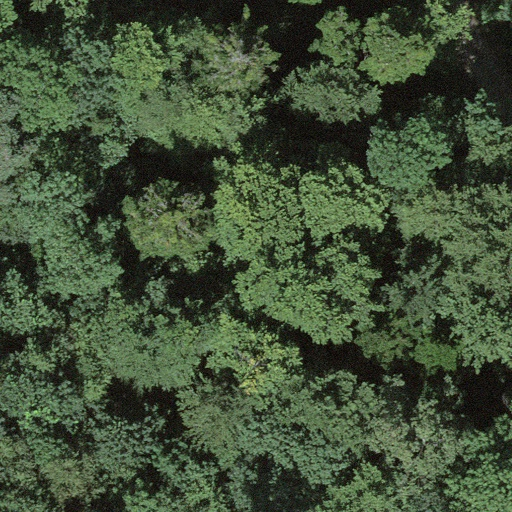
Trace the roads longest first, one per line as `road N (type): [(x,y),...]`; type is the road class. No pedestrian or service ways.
road 1 (track): [(0,281),(89,344),(254,511)]
road 2 (track): [(446,0),(511,103)]
